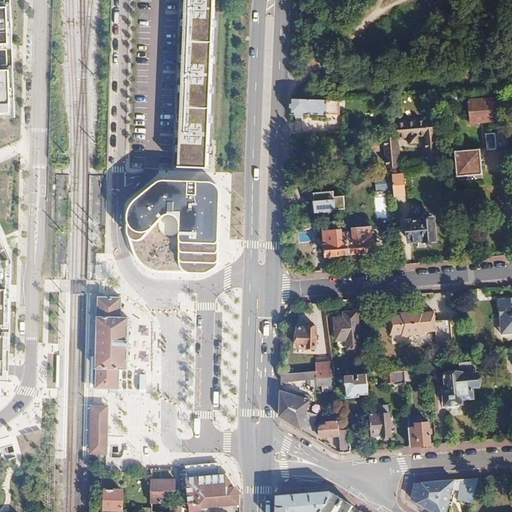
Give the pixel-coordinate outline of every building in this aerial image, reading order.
[(214,0),(186,0),(180,168),(208,169),(214,0)] [(8,6),(0,6),(0,42),(9,43),(8,6)] [(10,69),(0,69),(0,113),(12,112),(10,69)] [(501,98),(469,100),(471,123),(494,121),(493,107),(502,106),(501,98)] [(309,100),(292,99),(291,114),(309,116),(327,117),(327,101),(309,100)] [(424,123),(398,124),(399,138),(399,139),(412,138),(412,145),(420,145),(420,138),(425,137),(426,164),(436,163),(435,122),(427,123),(424,123)] [(339,127),(316,129),(317,137),(340,135),(339,127)] [(507,132),(485,134),(487,150),(509,148),(507,132)] [(399,138),(390,139),(392,169),(401,168),(399,139),(399,138)] [(481,149),(456,151),(458,175),(483,173),(481,149)] [(403,174),(393,175),(394,189),(394,197),(404,196),(403,174)] [(393,175),(375,177),(376,190),(394,189),(393,175)] [(215,183),(209,181),(163,181),(157,183),(149,189),(136,200),(132,206),(129,214),(128,223),(128,230),(129,236),(130,240),(131,244),(134,254),(136,258),(139,262),(143,266),(148,269),(154,271),(187,273),(205,273),(208,272),(215,268),(218,265),(220,261),(221,194),(220,189),(218,186),(215,183)] [(342,190),(328,190),(327,205),(342,205),(342,190)] [(376,218),(386,218),(385,198),(376,199),(376,218)] [(421,219),(407,221),(409,241),(423,239),(423,240),(436,239),(434,218),(421,219)] [(354,233),(348,233),(349,254),(373,252),(371,228),(354,229),(354,233)] [(342,230),(324,232),(326,256),(349,254),(348,233),(342,234),(342,230)] [(0,284),(10,284),(10,262),(0,238),(0,376),(5,376),(9,302),(0,301),(0,284)] [(98,297),(96,388),(107,389),(119,389),(119,369),(127,369),(129,318),(121,318),(121,298),(105,297),(98,297)] [(507,308),(501,308),(502,318),(503,335),(511,334),(511,299),(507,300),(507,308)] [(401,316),(391,317),(393,335),(404,334),(404,337),(427,335),(427,332),(437,332),(438,337),(452,336),(450,320),(437,321),(436,312),(425,313),(425,311),(417,312),(410,312),(401,313),(401,316)] [(349,319),(333,321),(335,342),(347,341),(348,351),(361,350),(358,314),(348,314),(349,319)] [(318,330),(298,329),(298,349),(318,349),(318,330)] [(452,336),(438,337),(438,345),(453,343),(452,336)] [(461,373),(447,375),(448,388),(445,389),(446,406),(463,404),(462,400),(475,399),(474,388),(480,388),(479,374),(473,375),(472,361),(460,363),(461,373)] [(332,366),(316,367),(317,371),(317,379),(334,378),(332,366)] [(317,371),(281,375),(281,381),(281,382),(317,379),(317,371)] [(404,372),(388,373),(389,386),(405,384),(404,372)] [(335,378),(335,385),(336,392),(346,391),(347,399),(360,398),(359,396),(369,395),(367,375),(335,378)] [(334,378),(317,379),(318,387),(335,385),(335,378),(334,378)] [(288,394),(280,392),(280,417),(316,440),(317,426),(314,425),(317,417),(306,414),(311,398),(289,390),(288,394)] [(91,452),(106,453),(106,437),(107,422),(107,407),(93,407),(91,452)] [(377,416),(372,417),(373,438),(379,437),(379,441),(389,440),(387,411),(376,412),(377,416)] [(418,416),(408,417),(410,447),(430,445),(428,422),(419,423),(418,416)] [(326,426),(320,426),(321,438),(340,436),(339,430),(338,422),(326,423),(326,426)] [(339,430),(340,436),(341,453),(351,452),(349,442),(351,441),(350,430),(339,430)] [(218,463),(185,466),(189,511),(201,510),(201,508),(239,504),(239,493),(227,474),(219,475),(218,463)] [(479,479),(462,480),(458,494),(474,498),(479,479)] [(175,480),(151,480),(151,502),(163,503),(163,492),(174,492),(175,480)] [(458,481),(415,485),(411,499),(432,511),(448,511),(454,488),(458,489),(458,481)] [(117,490),(106,490),(105,510),(123,511),(124,492),(117,491),(117,490)] [(329,491),(276,496),(275,511),(320,511),(321,511),(333,494),(329,491)] [(348,511),(353,506),(333,494),(321,511),(320,511),(348,511)] [(181,511),(182,500),(170,500),(169,511),(181,511)]
